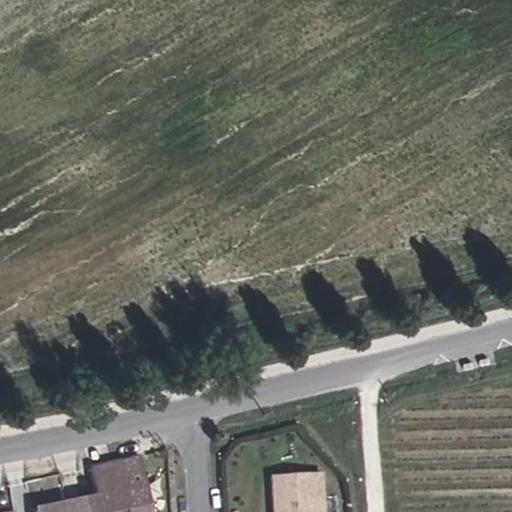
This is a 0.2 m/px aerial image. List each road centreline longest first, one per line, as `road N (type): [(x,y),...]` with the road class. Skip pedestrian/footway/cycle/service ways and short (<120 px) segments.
road 1 (tertiary): [(511,328),(193,405)]
road 2 (tertiary): [(193,405),(0,447)]
